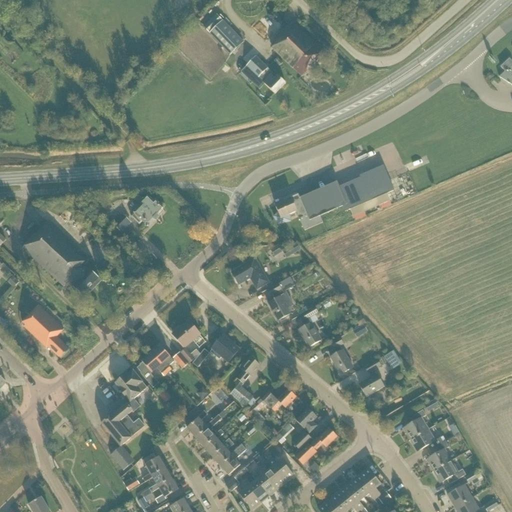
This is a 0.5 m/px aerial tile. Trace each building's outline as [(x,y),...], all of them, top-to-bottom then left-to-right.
[(209,34),(222,21),(216,15),(203,27),(209,34)] [(222,21),(209,34),(230,56),(243,43),(222,21)] [(301,77),(305,73),(323,54),(294,25),(271,48),(271,49),(301,77)] [(275,79),(271,76),(272,74),(255,57),(252,61),(246,67),(255,75),(258,78),(263,83),(262,83),(264,85),(274,95),(285,84),(277,76),(275,79)] [(511,86),(511,65),(511,62),(509,59),(500,67),(505,72),(499,78),(511,86)] [(258,78),(252,84),(259,90),(264,85),(262,83),(263,83),(258,78)] [(290,199),(291,200),(275,206),(278,213),(274,218),(279,225),(290,222),(288,216),(296,213),(304,232),(315,227),(322,224),(320,217),(342,208),(345,213),(358,207),(394,191),(389,180),(388,181),(383,167),(360,177),(361,179),(339,188),(337,183),(319,190),(300,199),(298,195),(290,199)] [(133,213),(130,217),(139,225),(142,222),(145,224),(145,228),(150,228),(150,224),(162,211),(162,207),(155,200),(152,202),(146,196),(142,200),(138,196),(133,202),(139,207),(133,213)] [(97,215),(109,227),(112,223),(100,212),(97,215)] [(121,234),(131,223),(122,214),(112,225),(121,234)] [(88,269),(84,265),(89,260),(78,250),(55,229),(48,221),(30,240),(22,248),(40,264),(64,286),(69,280),(73,284),(71,286),(82,297),(99,279),(88,269)] [(105,249),(100,244),(94,250),(99,255),(105,249)] [(274,257),(282,252),(278,245),(270,250),(274,257)] [(295,253),(291,246),(282,251),(287,259),(295,253)] [(268,283),(254,258),(248,262),(248,263),(232,273),(239,285),(251,278),(253,283),(257,290),(268,283)] [(8,282),(14,288),(18,283),(13,278),(8,282)] [(284,295),(281,290),(278,284),(268,290),(272,296),(275,300),(268,304),(278,321),(290,314),(287,309),(293,306),(286,294),(284,295)] [(323,310),(319,305),(315,308),(314,308),(308,311),(299,317),(302,323),(303,322),(305,327),(298,331),(309,348),(321,341),(311,324),(310,324),(308,319),(318,313),(323,310)] [(69,350),(56,338),(63,330),(38,306),(19,326),(45,350),(47,347),(60,359),(69,350)] [(184,348),(197,336),(199,335),(188,322),(173,335),(184,348)] [(238,349),(223,337),(224,336),(224,335),(210,352),(219,360),(221,357),(227,362),(225,365),(239,348),(238,349)] [(342,351),(339,347),(343,344),(340,339),(330,344),(334,350),(337,354),(330,358),(340,375),(353,368),(342,351)] [(160,365),(168,374),(171,370),(169,367),(174,362),(161,347),(159,348),(158,347),(155,350),(156,351),(151,355),(160,365)] [(190,355),(185,349),(180,353),(189,363),(200,354),(196,350),(190,355)] [(197,368),(209,354),(204,350),(192,364),(197,368)] [(386,356),(392,370),(402,366),(396,352),(386,356)] [(182,369),(189,363),(180,353),(173,359),(182,369)] [(164,377),(168,374),(160,365),(151,355),(147,358),(146,358),(143,360),(143,362),(142,363),(143,363),(137,368),(140,372),(140,374),(154,390),(160,385),(150,374),(151,373),(157,368),(164,377)] [(237,379),(240,382),(238,385),(241,387),(259,365),(251,358),(245,365),(243,363),(239,368),(243,371),(237,379)] [(376,375),(373,371),(381,366),(377,360),(364,368),(368,374),(371,378),(359,385),(366,397),(384,387),(376,375)] [(127,405),(132,412),(139,406),(134,400),(141,394),(147,388),(133,371),(126,376),(115,384),(121,392),(125,397),(130,402),(127,405)] [(254,398),(241,387),(238,385),(230,395),(245,408),(248,405),(253,398),(254,398)] [(202,400),(208,394),(202,388),(196,394),(202,400)] [(214,394),(226,408),(232,402),(220,389),(214,394)] [(290,404),(296,398),(287,390),(277,401),(268,392),(261,400),(265,404),(275,413),(281,406),(285,409),(286,408),(287,409),(289,409),(291,407),(291,405),(290,404)] [(165,403),(171,398),(167,394),(161,399),(165,403)] [(183,406),(188,402),(183,397),(179,401),(183,406)] [(251,407),(256,401),(253,398),(248,405),(251,407)] [(256,412),(265,404),(261,400),(248,411),(259,425),(264,421),(256,412)] [(427,413),(432,410),(428,403),(424,406),(427,413)] [(127,416),(132,412),(127,405),(113,416),(112,416),(101,425),(120,447),(110,455),(124,472),(135,462),(122,446),(131,438),(144,427),(136,416),(132,420),(135,423),(133,424),(127,416)] [(309,434),(316,426),(312,422),(317,418),(308,409),(295,421),(305,431),(309,434)] [(409,441),(428,430),(421,419),(426,416),(422,411),(406,420),(409,425),(402,430),(409,441)] [(207,428),(206,427),(201,421),(207,415),(204,412),(197,418),(198,419),(187,429),(195,439),(207,428)] [(215,438),(214,436),(210,432),(213,430),(211,428),(222,419),(219,416),(212,421),(206,427),(207,428),(195,439),(203,448),(215,438)] [(257,430),(253,425),(246,432),(249,436),(257,430)] [(273,438),(277,434),(273,429),(269,433),(273,438)] [(325,448),(337,437),(329,429),(318,439),(317,438),(309,445),(308,444),(294,457),(302,466),(316,452),(315,451),(322,445),(325,448)] [(223,447),(222,446),(217,440),(224,434),(221,430),(214,436),(215,438),(203,448),(212,457),(223,447)] [(284,439),(288,435),(284,430),(279,434),(282,437),(284,439)] [(429,452),(443,444),(440,438),(435,442),(428,430),(409,441),(416,453),(427,447),(429,452)] [(299,451),(311,440),(305,433),(293,445),(299,451)] [(281,445),(285,441),(284,439),(282,437),(279,434),(275,438),(281,445)] [(232,456),(230,455),(227,451),(233,445),(229,440),(222,446),(223,447),(212,457),(220,467),(232,456)] [(432,473),(451,462),(444,450),(449,448),(445,442),(443,444),(429,452),(432,457),(425,461),(432,473)] [(232,456),(220,467),(228,476),(240,466),(235,460),(246,450),(242,445),(230,455),(232,456)] [(298,466),(286,452),(280,457),(292,471),(298,466)] [(144,459),(142,461),(145,466),(151,462),(148,457),(144,459)] [(150,474),(143,479),(145,483),(153,478),(152,477),(165,469),(159,458),(157,459),(151,462),(145,466),(150,474)] [(272,468),(285,484),(294,477),(281,461),(275,465),(271,459),(267,462),(272,468)] [(451,462),(432,473),(439,485),(446,480),(449,485),(465,476),(462,470),(458,473),(451,462)] [(313,472),(319,468),(315,463),(310,468),(313,472)] [(272,468),(267,472),(262,466),(259,468),(277,490),(285,484),(272,468)] [(269,497),(277,490),(259,468),(256,471),(260,477),(256,481),(269,497)] [(152,477),(153,478),(157,485),(149,490),(151,494),(159,489),(158,487),(171,479),(165,469),(152,477)] [(359,476),(377,498),(380,495),(375,489),(380,485),(368,469),(359,476)] [(468,484),(477,479),(473,473),(465,478),(468,484)] [(242,481),(243,481),(238,475),(234,478),(239,484),(244,490),(239,495),(252,510),(260,504),(242,481)] [(128,492),(140,485),(134,476),(123,483),(128,492)] [(374,501),(377,498),(359,476),(351,483),(364,499),(369,495),(374,501)] [(158,487),(159,489),(163,496),(155,500),(158,504),(166,500),(165,498),(178,490),(171,479),(158,487)] [(269,497),(256,481),(251,485),(246,479),(243,481),(242,481),(260,504),(269,497)] [(366,511),(359,503),(364,499),(351,483),(343,489),(360,511),(366,511)] [(454,509),(472,498),(464,486),(447,496),(454,509)] [(355,511),(360,511),(343,489),(334,496),(347,511),(352,508),(355,511)] [(144,498),(151,494),(149,490),(142,494),(144,498)] [(382,505),(391,499),(386,492),(378,499),(382,505)] [(347,511),(334,496),(326,503),(333,511),(347,511)] [(28,506),(32,511),(49,511),(41,498),(28,506)] [(145,509),(149,507),(144,498),(140,500),(137,502),(142,511),(145,509)] [(472,498),(454,509),(456,511),(477,511),(479,511),(472,498)] [(187,511),(190,511),(184,500),(170,508),(172,511),(187,511)] [(483,507),(485,511),(488,511),(498,506),(495,501),(483,507)] [(333,511),(326,503),(318,510),(319,511),(333,511)]
